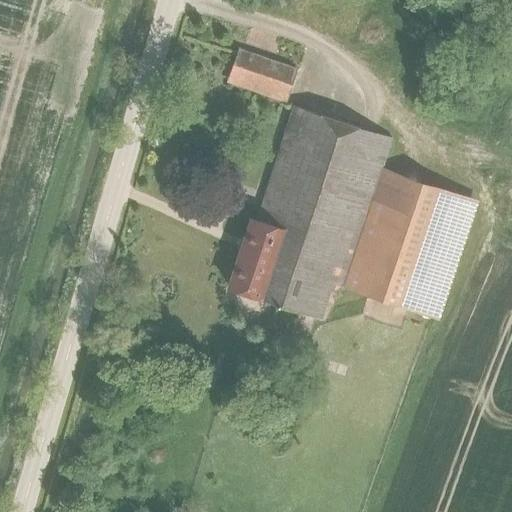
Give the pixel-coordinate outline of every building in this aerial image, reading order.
[(299,66),(242,46),(229,82),(286,102),(299,66)] [(302,107),(267,220),(291,226),(272,298),(331,316),(340,287),(352,290),(381,199),(400,137),(302,107)] [(400,205),(381,199),(352,290),(440,313),(467,226),(435,216),(442,192),(408,181),(400,205)] [(511,215),(510,215),(503,250),(511,251),(511,215)] [(267,220),(255,216),(246,249),(237,284),(235,290),(271,300),(272,298),(291,226),(267,220)] [(210,275),(237,284),(246,249),(222,241),(210,275)]
